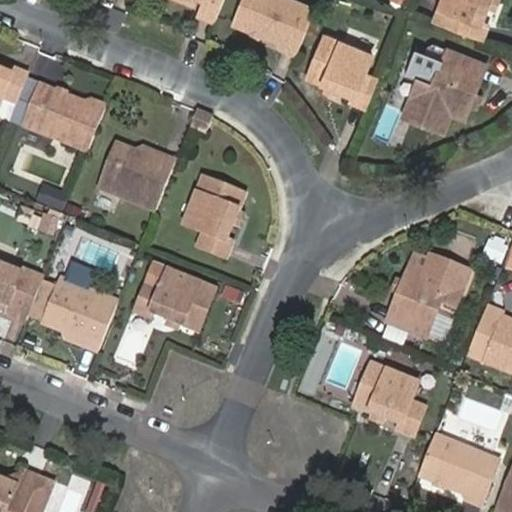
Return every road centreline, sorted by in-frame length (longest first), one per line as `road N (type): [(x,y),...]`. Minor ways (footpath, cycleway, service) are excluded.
road 1 (residential): [(13,0),(249,108),(276,131),(297,170)]
road 2 (residential): [(225,463),(326,232)]
road 3 (residential): [(225,463),(0,372)]
road 4 (residential): [(326,232),(511,165)]
